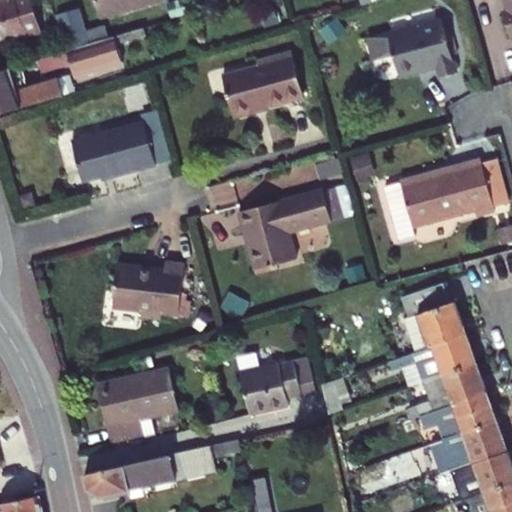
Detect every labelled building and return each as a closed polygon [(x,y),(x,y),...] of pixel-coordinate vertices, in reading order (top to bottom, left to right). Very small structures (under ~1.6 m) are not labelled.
[(36,0),(0,0),(0,43),(46,29),(36,0)] [(108,0),(112,12),(154,0),(108,0)] [(67,11),(78,45),(120,32),(117,20),(98,26),(91,4),(67,11)] [(446,52),(447,55),(450,68),(467,63),(462,45),(454,19),(452,9),(378,30),(384,50),(403,45),(409,68),(428,62),(428,61),(427,57),(446,52)] [(461,17),(454,19),(462,45),(468,43),(461,17)] [(128,32),(54,55),(57,69),(79,63),(78,58),(85,56),(89,67),(135,54),(128,32)] [(266,53),(268,59),(232,69),(244,111),(265,104),(265,103),(313,89),(300,43),(266,53)] [(427,57),(428,61),(447,55),(446,52),(427,57)] [(0,71),(0,113),(79,89),(73,69),(44,78),(39,60),(0,71)] [(155,117),(81,137),(93,178),(112,173),(123,170),(124,173),(168,161),(155,117)] [(501,208),(498,195),(488,164),(486,156),(468,161),(469,165),(430,176),(429,173),(391,184),(400,213),(397,213),(400,221),(403,222),(409,221),(408,218),(418,215),(420,224),(482,206),(484,213),(501,208)] [(511,190),(503,160),(488,164),(498,195),(511,191),(511,190)] [(468,161),(429,173),(430,176),(469,165),(468,161)] [(334,185),(250,209),(256,232),(260,231),(263,240),(259,241),(266,267),(309,255),(302,229),(343,218),(334,185)] [(154,265),(154,261),(131,258),(127,302),(156,305),(155,312),(175,314),(176,309),(193,310),(198,257),(179,255),(178,263),(178,267),(154,265)] [(400,319),(412,352),(466,333),(455,301),(449,303),(442,283),(398,298),(405,318),(400,319)] [(422,383),(477,364),(466,333),(412,352),(396,357),(399,366),(414,361),(422,383)] [(340,357),(329,360),(333,381),(346,376),(340,357)] [(309,360),(255,372),(265,414),(304,405),(302,397),(317,394),(309,360)] [(178,364),(117,380),(127,421),(118,424),(122,441),(166,431),(162,414),(189,406),(178,364)] [(487,393),(477,364),(422,383),(429,402),(414,407),(417,417),(433,412),(452,405),(487,393)] [(346,376),(333,381),(340,413),(350,409),(345,388),(356,385),(354,374),(346,376)] [(107,382),(118,424),(127,421),(117,380),(107,382)] [(487,393),(452,405),(455,414),(462,434),(497,422),(487,393)] [(433,412),(435,421),(455,414),(452,405),(433,412)] [(421,426),(435,421),(433,412),(417,417),(421,426)] [(472,463),(507,451),(497,422),(462,434),(446,439),(457,469),(472,463)] [(0,442),(11,440),(7,424),(0,425),(0,442)] [(11,440),(0,442),(0,501),(6,501),(0,473),(0,461),(15,458),(11,440)] [(253,448),(251,440),(226,445),(228,454),(253,448)] [(97,473),(101,491),(112,497),(140,491),(139,484),(146,483),(145,479),(187,470),(187,473),(230,462),(228,454),(226,445),(97,473)] [(511,480),(511,463),(507,451),(472,463),(482,491),(511,480)] [(467,477),(464,467),(449,472),(452,483),(467,477)] [(257,476),(263,511),(278,511),(272,473),(257,476)] [(511,511),(511,480),(482,491),(489,511),(511,511)] [(0,511),(56,511),(52,492),(6,501),(0,501),(0,511)]
